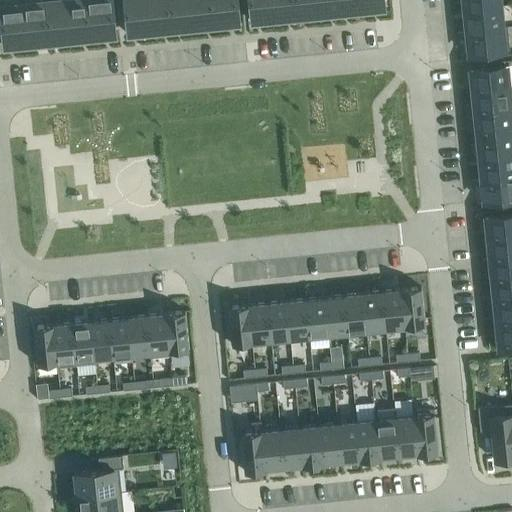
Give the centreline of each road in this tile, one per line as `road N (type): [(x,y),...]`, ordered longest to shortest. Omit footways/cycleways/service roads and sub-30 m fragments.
road 1 (residential): [(0,102),(415,57)]
road 2 (residential): [(462,499),(433,230)]
road 3 (residential): [(223,511),(196,256)]
road 4 (residential): [(433,230),(196,256)]
road 5 (residential): [(196,256),(14,276)]
road 6 (residential): [(433,230),(415,57)]
road 7 (residential): [(0,147),(14,276)]
